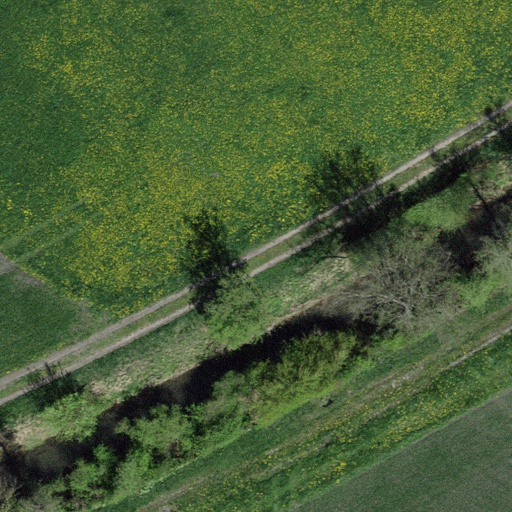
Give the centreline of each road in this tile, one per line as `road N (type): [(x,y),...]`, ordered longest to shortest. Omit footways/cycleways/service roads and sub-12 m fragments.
road 1 (track): [(0,383),(274,257),(511,115)]
road 2 (track): [(135,511),(402,381),(511,315)]
